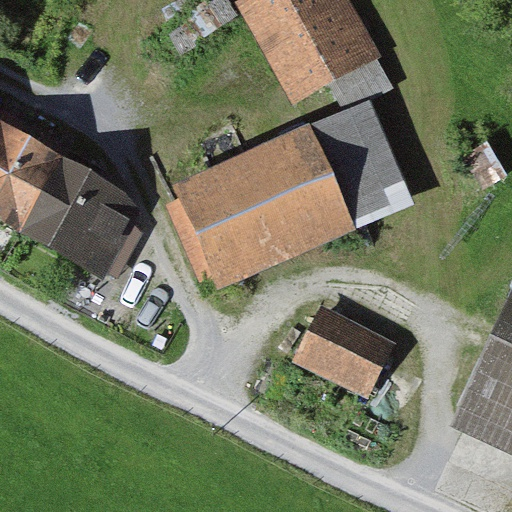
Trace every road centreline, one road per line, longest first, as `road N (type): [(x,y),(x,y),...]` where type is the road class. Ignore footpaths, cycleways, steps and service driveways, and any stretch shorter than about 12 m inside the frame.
road 1 (track): [(227,425),(129,124),(89,93),(0,58)]
road 2 (residential): [(412,511),(46,336),(0,303)]
